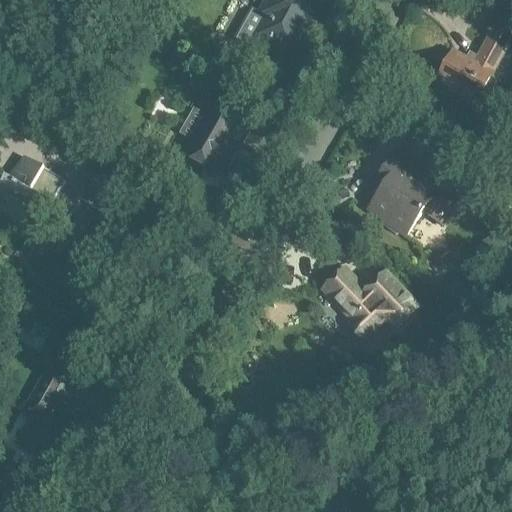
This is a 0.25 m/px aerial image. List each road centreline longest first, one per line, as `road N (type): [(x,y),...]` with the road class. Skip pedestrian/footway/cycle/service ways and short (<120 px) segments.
road 1 (unclassified): [(114,511),(402,0)]
road 2 (unclassified): [(140,511),(308,456),(511,368)]
